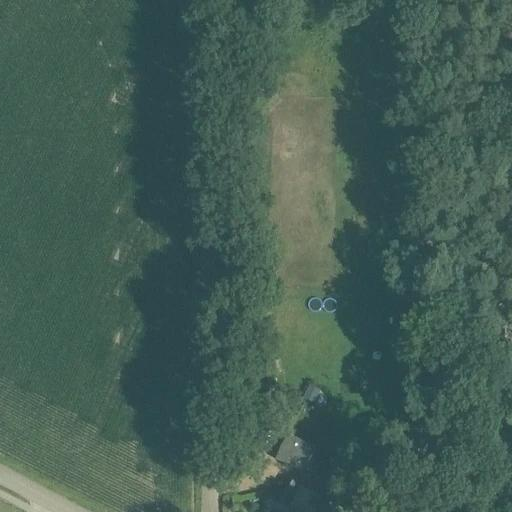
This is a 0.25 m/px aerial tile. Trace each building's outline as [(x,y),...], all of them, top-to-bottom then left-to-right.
[(260,361),(257,402),(271,403),(271,390),(276,390),(277,376),(272,376),(273,362),(260,361)] [(314,406),(320,393),(309,388),(303,401),(314,406)] [(408,458),(430,462),(435,431),(413,427),(408,458)] [(277,461),(306,476),(318,452),(289,437),(277,461)] [(277,503),(289,509),(300,487),(288,480),(277,503)]
